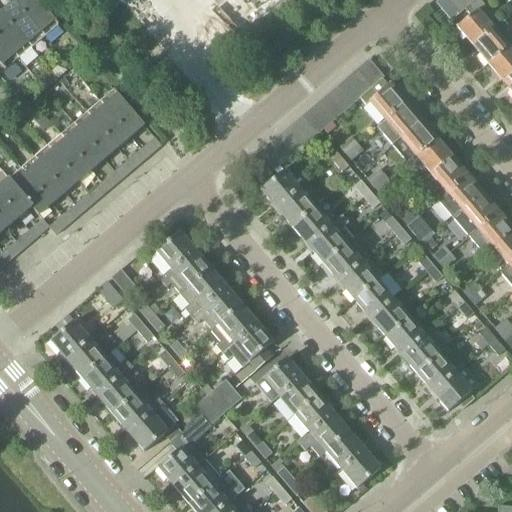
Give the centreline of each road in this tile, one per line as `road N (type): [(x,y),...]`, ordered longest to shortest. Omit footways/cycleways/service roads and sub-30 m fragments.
road 1 (residential): [(437,470),(190,177)]
road 2 (residential): [(190,177),(388,10)]
road 3 (residential): [(0,340),(190,177)]
road 4 (residential): [(511,155),(388,10)]
road 5 (residential): [(118,511),(0,373)]
